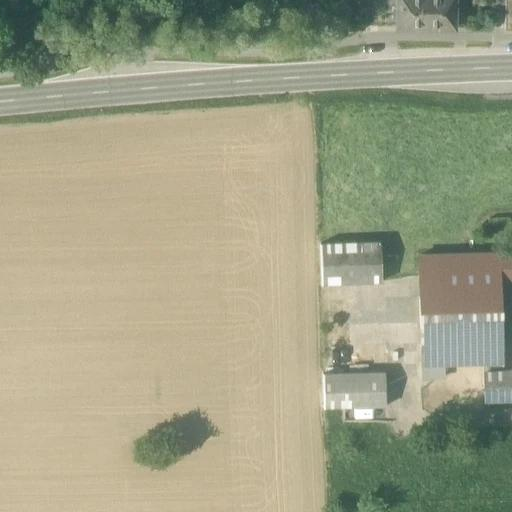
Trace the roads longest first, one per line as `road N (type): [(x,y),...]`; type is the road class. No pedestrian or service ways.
road 1 (secondary): [(511,70),(196,83),(0,102)]
road 2 (track): [(350,323),(405,320),(408,398),(430,418),(511,418)]
